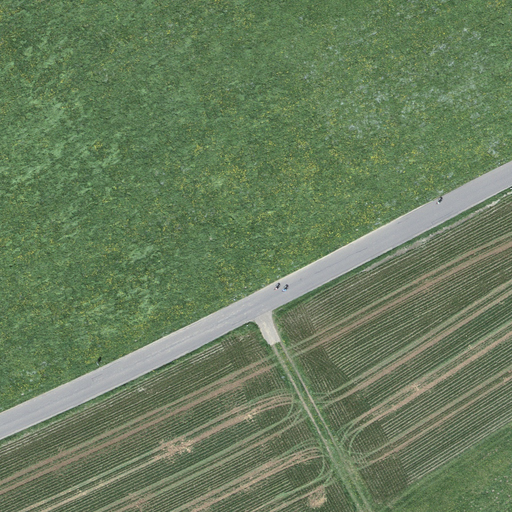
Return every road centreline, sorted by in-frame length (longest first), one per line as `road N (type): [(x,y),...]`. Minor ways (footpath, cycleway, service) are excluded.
road 1 (unclassified): [(511,174),(0,425)]
road 2 (track): [(256,302),(373,511)]
